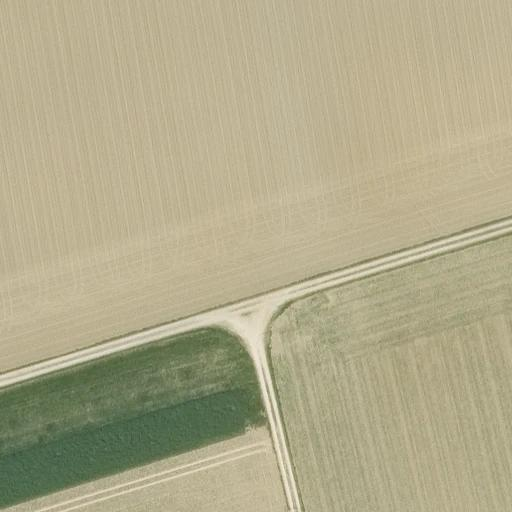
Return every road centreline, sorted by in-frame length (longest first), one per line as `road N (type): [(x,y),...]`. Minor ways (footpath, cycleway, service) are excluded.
road 1 (track): [(511,244),(0,403)]
road 2 (track): [(345,297),(385,511)]
